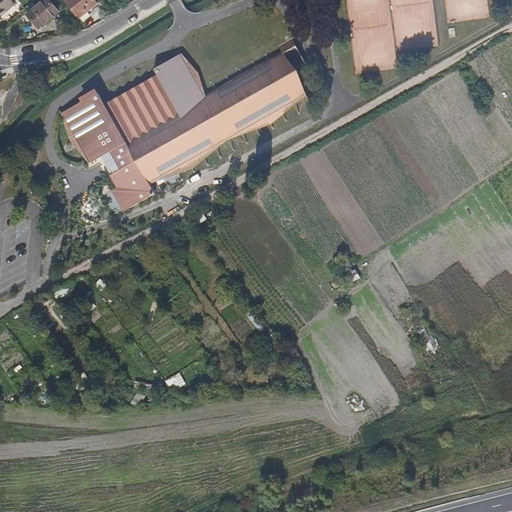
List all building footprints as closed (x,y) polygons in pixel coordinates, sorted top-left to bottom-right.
[(7,12),(16,3),(13,0),(0,0),(0,14),(1,14),(5,10),(7,12)] [(92,9),(97,4),(93,0),(66,0),(65,2),(80,18),(92,9)] [(39,30),(58,12),(47,1),(28,18),(39,30)] [(82,21),(94,11),(92,9),(80,18),(82,21)] [(230,139),(271,125),(306,95),(299,66),(306,63),(292,39),(279,46),(282,53),(206,97),(199,86),(181,54),(154,69),(157,74),(106,103),(96,87),(79,97),(82,101),(62,113),(91,162),(103,155),(110,151),(120,168),(113,172),(110,174),(118,187),(112,191),(124,212),(157,193),(151,184),(161,179),(192,169),(230,139)] [(120,168),(110,151),(103,155),(113,172),(120,168)] [(124,212),(112,191),(104,195),(116,216),(124,212)] [(223,280),(217,285),(230,302),(237,296),(223,280)] [(269,333),(263,337),(266,341),(267,341),(272,337),(269,333)] [(288,354),(274,336),(272,337),(267,341),(282,359),(288,354)] [(346,402),(354,412),(363,405),(354,394),(346,402)]
